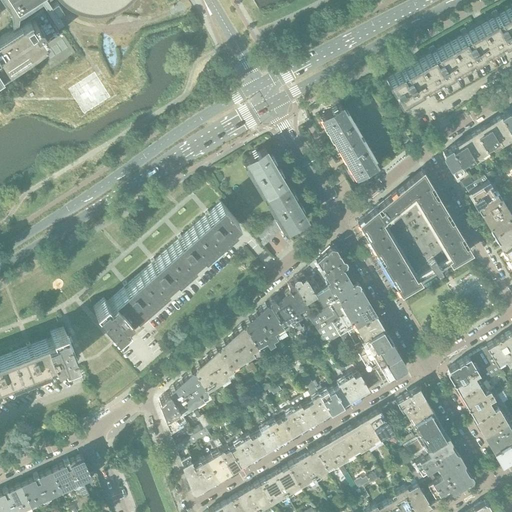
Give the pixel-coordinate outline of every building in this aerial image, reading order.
[(46,38),(41,31),(42,28),(33,15),(24,21),(18,12),(18,11),(35,0),(61,0),(65,3),(70,7),(76,9),(81,11),(87,12),(93,13),(100,13),(106,12),(110,10),(116,8),(122,5),(125,2),(127,0),(0,0),(0,73),(6,70),(11,66),(14,64),(19,61),(27,55),(37,49),(41,56),(45,62),(50,70),(75,54),(71,47),(62,33),(60,35),(49,42),(50,42),(46,45),(45,44),(50,40),(48,37),(46,38)] [(511,34),(511,7),(498,14),(496,10),(491,13),(494,18),(490,20),(490,19),(480,24),(487,37),(490,42),(496,39),(497,41),(496,42),(501,40),(502,41),(511,34)] [(490,42),(487,37),(480,24),(470,30),(471,31),(467,33),(464,28),(459,31),(462,35),(449,42),(461,64),(467,60),(466,59),(469,57),(470,59),(483,52),(482,50),(486,48),(486,47),(485,48),(484,46),(490,42)] [(461,64),(449,42),(435,50),(433,46),(428,49),(431,54),(428,56),(427,54),(417,60),(428,78),(434,74),(435,76),(433,77),(434,78),(438,75),(439,76),(451,69),(451,68),(454,66),(455,67),(461,64)] [(421,81),(428,78),(417,60),(407,66),(408,67),(405,69),(402,64),(397,66),(399,70),(386,78),(398,100),(420,87),(419,86),(424,83),(422,83),(421,81)] [(358,133),(356,131),(340,104),(319,116),(337,146),(358,133)] [(511,115),(510,111),(507,111),(487,123),(499,143),(510,136),(511,139),(511,138),(511,115)] [(487,150),(499,143),(487,123),(462,139),(474,159),(487,151),(487,150)] [(409,138),(400,128),(394,134),(402,143),(403,142),(409,138)] [(375,163),(365,146),(358,133),(337,146),(355,175),(375,163)] [(464,165),(474,159),(462,139),(443,152),(442,155),(455,176),(467,169),(464,165)] [(285,182),(274,163),(264,147),(244,160),(246,163),(243,164),(244,165),(246,164),(251,173),(249,174),(255,184),(257,182),(262,191),(260,192),(261,193),(263,192),(264,194),(285,182)] [(416,283),(471,250),(437,193),(430,182),(421,167),(367,212),(357,221),(374,250),(379,259),(380,258),(386,266),(385,267),(385,268),(399,292),(416,282),(416,283)] [(486,180),(487,179),(492,176),(489,171),(483,175),(486,180)] [(478,178),(475,173),(469,177),(472,182),(478,178)] [(495,192),(487,179),(486,180),(483,175),(478,178),(472,182),(465,186),(475,204),(495,192)] [(472,182),(469,177),(459,183),(461,186),(462,187),(463,187),(464,187),(465,186),(472,182)] [(306,218),(294,198),(285,182),(264,194),(266,198),(264,199),(265,200),(267,199),(272,207),(270,209),(275,218),(281,228),(282,228),(283,227),(285,230),(306,218)] [(511,221),(511,216),(497,191),(495,192),(475,204),(493,234),(511,221)] [(236,219),(220,201),(208,212),(207,211),(205,212),(204,213),(205,214),(193,225),(209,243),(236,219)] [(281,228),(275,218),(269,224),(277,233),(282,228),(281,228)] [(511,261),(511,221),(493,234),(510,262),(511,261)] [(277,233),(269,224),(264,228),(272,237),(277,233)] [(209,243),(193,225),(181,236),(180,235),(179,236),(178,236),(177,237),(178,238),(166,249),(182,267),(209,243)] [(272,237),(264,228),(259,233),(267,242),(272,237)] [(267,242),(259,233),(255,237),(263,245),(267,242)] [(322,270),(341,258),(334,246),(333,246),(330,246),(330,245),(329,245),(301,270),(306,278),(311,275),(311,276),(322,269),(322,270)] [(182,267),(166,249),(154,259),(153,258),(151,260),(150,261),(151,262),(139,272),(155,291),(182,267)] [(319,290),(315,294),(322,308),(328,305),(338,298),(339,299),(359,287),(354,280),(353,281),(350,275),(348,273),(347,270),(345,266),(345,265),(345,264),(341,258),(322,270),(327,279),(325,281),(328,285),(319,290)] [(313,291),(312,288),(317,285),(311,276),(311,275),(306,278),(301,270),(292,279),(304,300),(315,294),(319,290),(317,288),(313,291)] [(155,291),(139,272),(127,283),(126,282),(124,283),(123,285),(124,286),(112,296),(128,314),(155,291)] [(306,304),(304,300),(292,279),(287,283),(287,286),(282,290),(284,293),(279,297),(278,295),(274,298),(273,298),(270,298),(268,300),(268,303),(282,326),(283,329),(301,318),(299,315),(308,309),(306,304)] [(312,314),(308,316),(316,329),(324,343),(327,341),(336,336),(337,335),(339,334),(346,330),(354,325),(374,313),(366,299),(359,287),(339,299),(338,298),(328,305),(322,308),(312,314)] [(123,319),(128,314),(112,296),(107,301),(103,297),(92,306),(103,318),(101,320),(103,323),(105,321),(115,333),(126,323),(123,319)] [(282,326),(268,303),(266,303),(265,302),(244,322),(243,324),(256,346),(257,346),(256,345),(265,340),(268,345),(273,342),(272,339),(276,336),(273,331),(282,326)] [(354,325),(346,330),(352,339),(354,343),(352,344),(353,345),(359,356),(360,358),(390,340),(382,326),(374,313),(354,325)] [(256,346),(243,324),(241,325),(241,324),(219,344),(219,345),(218,347),(231,369),(254,355),(251,349),(256,346)] [(75,359),(70,344),(72,344),(70,340),(68,341),(63,326),(49,332),(51,336),(45,339),(54,362),(60,359),(62,364),(75,359)] [(498,337),(485,345),(493,358),(496,363),(504,358),(507,364),(511,361),(511,333),(510,330),(498,337)] [(54,362),(45,339),(30,345),(29,343),(27,344),(26,345),(26,346),(11,352),(20,375),(54,362)] [(404,363),(397,351),(390,340),(360,358),(367,370),(378,363),(382,370),(378,373),(382,379),(403,366),(404,363)] [(333,351),(327,341),(324,343),(329,353),(333,351)] [(447,368),(446,371),(452,382),(460,394),(482,381),(500,370),(496,363),(493,358),(485,345),(447,368)] [(231,369),(218,347),(216,347),(194,367),(193,369),(206,390),(228,377),(226,372),(231,369)] [(0,382),(20,375),(11,352),(0,356),(0,382)] [(382,379),(378,373),(382,370),(378,363),(367,370),(360,374),(368,387),(382,379)] [(207,391),(206,390),(193,369),(191,370),(191,369),(169,389),(169,390),(168,391),(168,392),(183,417),(193,411),(191,407),(203,399),(200,394),(207,391)] [(342,402),(368,387),(360,374),(358,371),(353,375),(351,372),(336,381),(337,384),(333,386),(342,402)] [(342,402),(333,386),(327,390),(325,388),(317,392),(314,387),(311,382),(306,374),(301,377),(309,390),(306,391),(309,394),(303,397),(316,418),(342,402)] [(482,381),(460,394),(467,407),(474,419),(502,402),(495,390),(492,386),(487,389),(482,381)] [(261,390),(257,383),(246,389),(251,396),(261,390)] [(431,409),(423,396),(419,387),(415,387),(382,407),(388,417),(391,415),(392,415),(397,412),(403,408),(411,421),(413,420),(431,409)] [(184,418),(183,417),(168,392),(165,392),(159,398),(158,401),(168,429),(170,433),(175,430),(173,426),(181,421),(180,420),(184,418)] [(254,402),(261,397),(259,393),(252,398),(254,402)] [(316,418),(303,397),(301,394),(288,401),(292,407),(284,412),(286,415),(280,418),(290,434),(316,418)] [(502,402),(474,419),(484,434),(487,440),(492,449),(511,437),(511,416),(511,417),(502,402)] [(392,429),(386,418),(388,417),(382,407),(366,416),(378,437),(392,429)] [(446,435),(439,422),(431,409),(413,420),(416,427),(415,428),(422,441),(424,440),(427,446),(446,435)] [(209,424),(202,414),(200,415),(197,410),(193,412),(203,428),(205,427),(209,424)] [(264,449),(290,434),(280,418),(277,412),(272,416),(273,419),(258,427),(260,430),(255,433),(264,449)] [(353,452),(378,437),(366,416),(340,431),(353,452)] [(177,451),(208,432),(205,427),(203,428),(179,442),(174,445),(177,451)] [(344,468),(341,463),(340,460),(353,452),(340,431),(314,447),(325,467),(329,472),(337,466),(343,475),(346,473),(343,475),(349,486),(348,486),(351,492),(356,489),(354,485),(353,484),(354,483),(347,472),(346,472),(344,468)] [(402,444),(414,436),(411,432),(399,439),(402,444)] [(238,464),(264,449),(255,433),(249,436),(248,434),(232,443),(234,445),(229,448),(238,464)] [(396,440),(397,437),(395,434),(392,433),(389,436),(388,439),(390,441),(393,442),(396,440)] [(460,457),(457,452),(454,451),(449,443),(450,440),(446,435),(427,446),(425,448),(427,452),(412,461),(415,466),(409,470),(411,474),(417,470),(419,473),(435,464),(438,470),(460,457)] [(511,437),(492,449),(499,460),(502,461),(511,454),(511,437)] [(238,464),(229,448),(227,445),(222,447),(217,438),(213,440),(212,439),(208,441),(215,452),(205,457),(217,477),(238,464)] [(320,477),(317,471),(325,467),(314,447),(286,464),(297,483),(298,483),(301,489),(320,477)] [(89,472),(81,454),(50,468),(60,489),(69,485),(71,489),(76,487),(75,485),(77,484),(78,484),(76,481),(90,475),(89,472)] [(217,477),(205,457),(196,462),(193,457),(186,461),(181,463),(191,490),(194,490),(217,477)] [(469,473),(467,473),(462,464),(463,462),(460,457),(438,470),(440,474),(425,483),(428,489),(425,491),(423,493),(426,499),(443,489),(446,494),(451,491),(471,479),(471,476),(469,473)] [(289,488),(297,483),(286,464),(258,480),(270,500),(278,495),(282,501),(293,494),(289,488)] [(60,489),(50,468),(20,482),(29,503),(40,498),(43,497),(44,500),(47,498),(46,495),(60,489)] [(381,475),(378,469),(368,474),(372,480),(381,475)] [(262,504),(270,500),(258,480),(231,497),(239,511),(249,511),(250,511),(262,511),(263,511),(265,510),(262,504)] [(415,511),(429,504),(426,499),(423,493),(419,487),(419,486),(416,481),(407,487),(405,484),(395,490),(397,493),(386,499),(393,511),(415,511)] [(29,503),(20,482),(0,491),(0,511),(9,511),(11,511),(15,511),(15,510),(29,503)] [(105,497),(102,489),(92,492),(95,501),(105,497)] [(369,496),(365,489),(361,491),(365,498),(369,496)] [(239,511),(231,497),(218,504),(222,511),(229,511),(237,508),(239,511)] [(393,511),(386,499),(376,505),(374,502),(365,508),(366,511),(364,511),(393,511)] [(492,511),(486,501),(482,501),(482,500),(481,501),(463,511),(462,511),(492,511)]
